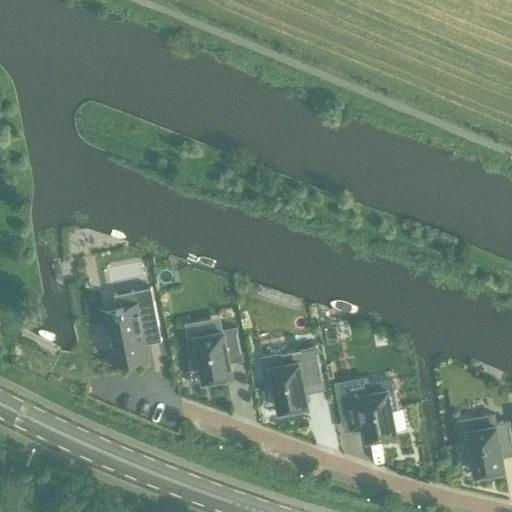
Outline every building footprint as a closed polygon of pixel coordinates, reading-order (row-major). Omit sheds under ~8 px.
[(154,298),(101,308),(106,332),(112,330),(114,342),(108,344),(112,362),(150,355),(144,327),(159,324),(154,298)] [(196,334),(186,335),(191,358),(200,357),(204,379),(232,374),(229,356),(243,353),(243,349),(241,349),(238,331),(239,330),(239,326),(224,329),(196,334)] [(277,412),(310,405),(308,392),(326,388),(324,377),(322,377),(318,352),(319,352),(318,344),(300,348),(300,349),(282,352),(282,351),(260,355),(267,388),(273,387),(277,412)] [(366,440),(399,434),(394,409),(401,408),(400,405),(399,405),(396,388),(397,388),(395,378),(369,383),(368,375),(334,381),(344,431),(364,427),(366,440)] [(474,476),(507,470),(504,456),(511,454),(511,433),(510,425),(511,425),(510,419),(497,421),(495,412),(458,419),(464,452),(469,451),(474,476)]
